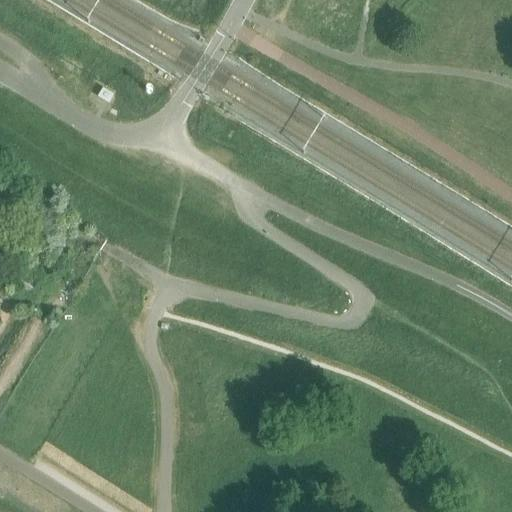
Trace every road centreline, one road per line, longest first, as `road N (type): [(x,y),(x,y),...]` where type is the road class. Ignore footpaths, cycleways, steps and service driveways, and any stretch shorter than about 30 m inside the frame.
road 1 (unclassified): [(160,142),(246,0)]
road 2 (unclassified): [(160,142),(103,132),(44,97)]
